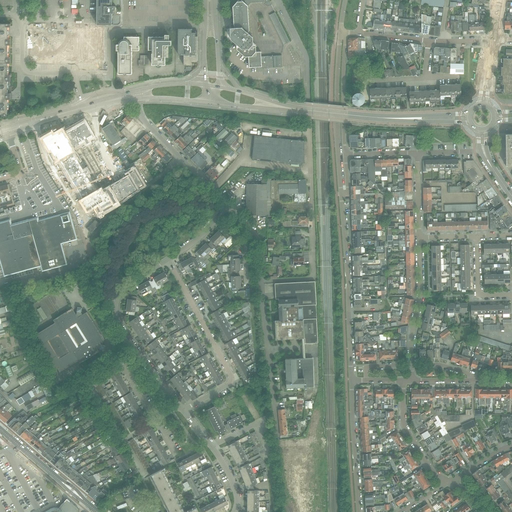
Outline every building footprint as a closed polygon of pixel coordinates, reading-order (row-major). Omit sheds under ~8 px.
[(97,0),(97,24),(104,25),(112,25),(112,14),(116,14),(116,6),(112,6),(112,0),(97,0)] [(233,9),(233,21),(234,28),(230,28),(231,40),(236,44),(237,49),(245,57),(248,57),(249,68),(261,67),(261,68),(282,67),(282,55),(262,57),(261,52),(257,52),(256,45),(253,42),(253,37),(248,33),(250,31),(248,6),(251,2),(265,2),(268,7),(271,5),(268,0),(238,0),(234,8),(233,9)] [(373,0),(373,8),(380,9),(381,0),(386,1),(386,0),(373,0)] [(386,17),(385,29),(390,30),(392,17),(393,17),(393,10),(391,9),(390,14),(387,14),(386,15),(387,15),(386,17)] [(290,42),(275,13),(270,16),(284,45),(290,42)] [(421,14),(421,19),(421,25),(421,33),(428,34),(431,17),(426,16),(426,15),(421,14)] [(380,15),(377,15),(377,16),(375,16),(375,19),(373,19),(372,23),(374,24),(373,28),(379,28),(380,20),(380,15)] [(451,17),(451,31),(463,31),(462,23),(462,19),(455,19),(455,17),(454,16),(452,16),(451,17)] [(0,114),(5,114),(5,115),(6,115),(6,114),(8,114),(8,97),(8,95),(8,79),(8,77),(8,61),(8,59),(8,43),(8,41),(8,25),(8,24),(0,23),(0,114)] [(178,29),(178,40),(178,55),(184,55),(184,65),(192,65),(192,64),(195,64),(195,62),(197,62),(197,33),(197,31),(197,30),(196,30),(195,29),(192,29),(178,29)] [(101,32),(32,32),(32,60),(49,60),(49,58),(55,58),(55,60),(90,60),(90,56),(101,56),(101,32)] [(158,67),(159,67),(160,67),(160,66),(160,65),(166,65),(166,59),(169,59),(169,45),(171,45),(171,40),(169,40),(169,37),(169,36),(168,35),(167,35),(165,35),(165,39),(164,39),(164,37),(149,37),(148,50),(152,50),(152,65),(157,65),(157,66),(157,67),(158,67)] [(124,74),(125,75),(126,74),(127,74),(132,74),(132,50),(139,50),(139,46),(140,45),(140,44),(140,43),(139,42),(139,37),(124,37),(122,37),(121,38),(119,39),(118,40),(117,42),(117,44),(117,50),(118,50),(118,74),(123,74),(124,74)] [(358,38),(357,38),(350,38),(348,40),(348,59),(352,58),(365,55),(365,48),(361,48),(361,41),(365,41),(365,39),(358,38)] [(381,40),(372,39),(372,40),(374,44),(376,49),(378,49),(378,52),(380,52),(381,49),(380,49),(381,40)] [(386,41),(381,40),(380,49),(381,49),(380,52),(382,52),(382,55),(385,56),(385,51),(388,52),(389,41),(386,41)] [(397,43),(392,43),(390,55),(393,55),(394,52),(402,53),(397,43)] [(397,43),(402,53),(403,55),(406,63),(410,61),(406,54),(408,53),(404,45),(399,43),(397,43)] [(414,51),(410,44),(406,46),(406,44),(404,45),(408,53),(413,60),(415,59),(414,56),(416,55),(414,51)] [(450,69),(450,73),(450,74),(460,74),(463,74),(463,64),(456,64),(456,49),(450,48),(450,60),(450,69)] [(406,63),(403,55),(397,58),(403,70),(406,69),(409,69),(408,66),(406,63)] [(363,99),(363,98),(363,97),(363,96),(362,96),(362,95),(361,95),(361,94),(360,94),(359,93),(358,93),(357,93),(356,94),(355,94),(354,95),(354,96),(353,96),(353,97),(353,98),(353,99),(353,100),(354,101),(354,102),(355,102),(355,103),(356,103),(357,104),(358,104),(359,104),(360,103),(361,103),(361,102),(362,102),(362,101),(363,101),(363,100),(363,99)] [(120,123),(123,125),(121,126),(118,129),(119,131),(120,132),(122,130),(126,126),(125,126),(132,120),(127,115),(120,123)] [(168,120),(173,118),(173,119),(177,120),(173,124),(174,125),(174,124),(175,125),(176,123),(179,121),(183,117),(173,116),(167,117),(168,120)] [(52,132),(45,137),(46,139),(47,142),(46,142),(50,150),(51,149),(54,153),(55,153),(55,154),(55,155),(56,155),(58,159),(58,160),(59,160),(85,205),(88,204),(90,208),(95,205),(99,212),(100,211),(99,211),(103,209),(104,211),(114,205),(118,203),(118,202),(121,201),(124,198),(124,199),(125,198),(124,198),(127,196),(131,194),(131,193),(133,192),(137,189),(137,190),(138,189),(137,189),(140,187),(143,185),(144,185),(135,169),(128,174),(108,186),(105,179),(110,176),(105,169),(99,172),(92,159),(96,157),(92,149),(86,153),(82,146),(87,143),(87,144),(90,142),(88,139),(93,136),(98,133),(100,132),(101,132),(98,127),(96,123),(93,119),(93,120),(91,121),(90,119),(85,121),(85,120),(84,120),(83,121),(82,121),(82,122),(78,124),(77,124),(76,125),(75,126),(71,128),(69,129),(68,129),(68,130),(65,132),(64,132),(63,131),(63,132),(59,134),(58,132),(54,135),(52,132)] [(132,120),(125,126),(126,126),(129,130),(136,123),(132,120)] [(162,129),(166,133),(172,126),(170,124),(169,125),(165,121),(161,125),(164,128),(162,129)] [(121,140),(111,123),(102,128),(113,145),(111,146),(114,151),(127,139),(125,137),(121,140)] [(136,123),(129,130),(133,134),(140,127),(136,123)] [(190,123),(186,126),(182,130),(184,132),(192,126),(190,123)] [(178,128),(175,125),(174,124),(174,125),(172,126),(166,133),(170,136),(172,134),(176,130),(178,128)] [(140,127),(133,134),(137,138),(144,131),(140,127)] [(182,132),(178,128),(176,130),(172,134),(170,136),(174,140),(182,132)] [(224,129),(215,138),(219,142),(228,133),(224,129)] [(193,132),(191,130),(187,135),(186,134),(183,138),(181,136),(174,141),(179,145),(190,135),(193,132)] [(230,135),(220,145),(226,151),(236,140),(238,138),(232,133),(230,135)] [(146,134),(143,137),(138,142),(142,146),(145,143),(151,138),(146,134)] [(193,139),(190,135),(179,145),(183,149),(193,139)] [(304,141),(254,135),(252,160),(302,165),(302,163),(304,163),(304,150),(303,150),(304,141)] [(406,135),(405,138),(404,147),(412,146),(413,145),(414,136),(406,135)] [(242,151),(246,147),(238,139),(234,144),(242,151)] [(153,140),(152,141),(147,145),(145,148),(147,150),(143,152),(138,156),(140,158),(149,152),(151,149),(157,144),(153,140)] [(196,143),(193,140),(183,151),(186,154),(192,149),(193,149),(195,147),(193,145),(196,143)] [(203,146),(201,144),(197,148),(197,147),(196,148),(195,147),(193,149),(192,149),(186,154),(190,158),(194,155),(203,146)] [(159,145),(156,148),(153,151),(156,153),(151,158),(153,159),(163,149),(159,145)] [(120,148),(115,151),(122,162),(127,158),(120,148)] [(229,148),(226,152),(231,157),(235,153),(229,148)] [(167,153),(163,149),(153,159),(155,161),(151,164),(153,167),(155,166),(154,165),(157,162),(156,161),(160,157),(161,158),(160,158),(161,159),(167,153)] [(200,151),(191,159),(199,167),(199,166),(202,169),(208,164),(205,161),(207,158),(200,151)] [(147,153),(141,158),(144,162),(150,156),(147,153)] [(172,157),(167,153),(161,159),(162,160),(166,163),(172,157)] [(375,167),(375,159),(351,160),(350,161),(350,167),(361,167),(361,163),(366,163),(366,166),(368,166),(368,173),(369,179),(370,180),(374,184),(375,185),(375,184),(375,170),(375,167)] [(458,164),(458,160),(451,160),(451,170),(455,170),(455,172),(456,172),(461,172),(461,164),(458,164)] [(472,162),(466,162),(464,162),(464,167),(464,173),(471,184),(483,176),(474,163),(474,164),(472,162)] [(214,164),(206,173),(212,179),(216,176),(219,173),(214,168),(216,167),(214,164)] [(360,173),(352,173),(352,179),(365,179),(365,182),(368,182),(367,176),(365,176),(364,176),(364,175),(363,175),(363,176),(360,176),(360,173)] [(491,187),(486,180),(483,176),(471,184),(470,184),(462,190),(464,192),(474,192),(477,197),(491,187)] [(271,178),(267,177),(267,185),(267,200),(266,215),(270,215),(271,198),(279,198),(279,194),(295,193),(295,197),(295,201),(297,201),(297,202),(306,202),(305,180),(299,180),(299,179),(299,180),(271,181),(271,178)] [(8,184),(2,186),(4,194),(7,193),(8,195),(10,194),(8,184)] [(247,184),(246,199),(267,200),(267,185),(247,184)] [(496,195),(491,187),(477,197),(477,204),(477,208),(496,195)] [(404,195),(404,192),(388,192),(388,198),(385,198),(386,209),(405,209),(413,209),(413,201),(404,201),(404,198),(404,195)] [(501,202),(496,195),(477,208),(477,210),(489,210),(493,207),(501,202)] [(267,200),(246,199),(246,214),(258,215),(266,215),(267,200)] [(494,208),(492,209),(491,210),(492,211),(489,212),(490,223),(506,212),(502,206),(496,211),(494,208)] [(510,217),(506,212),(490,223),(490,224),(493,224),(496,224),(494,222),(497,220),(499,223),(503,221),(510,217)] [(68,213),(30,223),(29,220),(26,221),(27,224),(17,227),(16,224),(11,226),(11,224),(9,225),(9,223),(0,225),(0,258),(4,274),(5,274),(6,275),(41,266),(43,271),(65,264),(66,263),(61,243),(75,239),(76,238),(69,214),(68,213)] [(298,221),(292,221),(292,226),(298,226),(302,226),(304,226),(309,226),(309,223),(308,223),(308,220),(308,217),(308,216),(306,216),(306,215),(298,215),(298,216),(298,221)] [(511,225),(511,220),(510,217),(503,221),(499,223),(498,224),(501,230),(507,229),(511,225)] [(229,237),(223,231),(220,233),(219,231),(214,235),(220,241),(224,238),(226,240),(229,237)] [(220,241),(214,235),(210,239),(212,241),(210,243),(216,250),(220,246),(218,244),(220,241)] [(301,235),(298,236),(296,236),(296,237),(292,237),(292,245),(300,245),(300,247),(303,247),(303,239),(301,239),(301,235)] [(216,250),(210,243),(208,245),(206,244),(202,248),(208,254),(210,251),(212,253),(216,250)] [(208,254),(202,248),(197,252),(198,252),(197,253),(196,252),(195,254),(200,259),(198,260),(203,268),(207,265),(203,262),(207,259),(205,257),(208,254)] [(302,257),(302,254),(293,254),(293,265),(304,265),(304,264),(304,257),(302,257)] [(231,260),(231,264),(240,264),(240,258),(237,258),(237,255),(228,255),(228,261),(231,260)] [(191,258),(186,261),(190,268),(194,266),(195,269),(200,266),(195,258),(192,260),(191,258)] [(190,268),(186,261),(181,263),(181,264),(180,264),(179,263),(178,264),(184,275),(188,273),(193,273),(190,268)] [(240,270),(240,264),(231,264),(231,268),(228,268),(228,273),(238,273),(237,270),(240,270)] [(164,272),(159,275),(163,283),(167,281),(168,283),(173,281),(168,273),(165,275),(164,272)] [(238,276),(238,273),(228,273),(229,278),(232,278),(232,282),(240,282),(240,276),(238,276)] [(163,283),(159,275),(154,278),(155,280),(152,282),(157,290),(161,287),(160,285),(163,283)] [(206,275),(196,280),(198,283),(206,279),(207,278),(206,275)] [(197,283),(200,288),(208,283),(206,279),(198,283),(197,283)] [(148,281),(143,284),(147,291),(151,289),(153,293),(157,290),(152,282),(150,283),(148,281)] [(316,304),(315,281),(275,283),(276,299),(279,299),(297,298),(298,306),(298,308),(302,308),(303,319),(304,319),(305,338),(305,343),(318,343),(317,319),(316,304)] [(241,288),(240,282),(232,282),(232,291),(238,291),(238,288),(241,288)] [(211,288),(208,283),(200,288),(202,292),(211,288)] [(147,291),(143,284),(138,287),(139,289),(137,290),(139,296),(147,291)] [(213,292),(211,288),(202,292),(205,297),(213,292)] [(216,297),(213,292),(205,297),(207,302),(216,297)] [(128,299),(127,305),(136,306),(137,297),(131,296),(131,299),(128,299)] [(175,302),(172,297),(164,302),(166,306),(175,302)] [(218,302),(216,297),(207,302),(210,306),(218,302)] [(297,298),(279,299),(280,320),(275,320),(276,340),(297,338),(300,338),(304,338),(305,338),(304,319),(303,319),(302,308),(298,308),(298,306),(297,298)] [(370,299),(370,298),(365,298),(365,299),(354,299),(354,308),(362,307),(361,301),(369,301),(369,304),(380,304),(380,299),(370,299)] [(177,306),(175,302),(166,306),(169,311),(177,306)] [(221,306),(218,302),(210,306),(212,311),(221,306)] [(14,304),(0,308),(0,313),(11,311),(11,312),(15,311),(14,304)] [(427,304),(426,311),(434,313),(436,306),(430,305),(427,304)] [(136,306),(127,305),(126,311),(129,311),(129,314),(134,315),(136,306)] [(180,311),(177,306),(169,311),(171,315),(180,311)] [(37,334),(42,343),(39,345),(41,348),(47,358),(49,361),(52,359),(60,372),(61,371),(60,371),(78,360),(79,360),(80,363),(99,351),(97,348),(101,348),(100,349),(101,349),(104,349),(104,350),(105,349),(104,349),(105,346),(105,345),(105,346),(102,345),(101,345),(100,342),(104,339),(87,312),(83,314),(81,312),(81,311),(82,308),(78,307),(77,311),(77,314),(76,314),(72,308),(53,320),(55,322),(55,323),(37,334)] [(211,314),(213,319),(221,314),(219,309),(211,314)] [(182,315),(180,311),(171,315),(174,320),(182,315)] [(434,313),(426,311),(424,317),(433,319),(434,313)] [(382,314),(382,312),(373,312),(374,320),(379,320),(379,314),(382,314)] [(224,319),(221,314),(213,319),(216,323),(224,319)] [(396,314),(395,317),(402,318),(401,322),(409,323),(410,317),(402,315),(402,316),(399,315),(396,314)] [(184,320),(182,315),(174,320),(176,324),(184,320)] [(139,316),(136,318),(129,322),(133,327),(139,322),(142,320),(139,316)] [(6,317),(0,319),(0,318),(0,329),(3,328),(13,326),(11,320),(7,321),(6,317)] [(226,317),(224,319),(216,323),(218,328),(226,323),(228,322),(226,317)] [(433,319),(424,317),(423,323),(432,325),(433,325),(434,319),(433,319)] [(187,325),(184,320),(176,324),(179,329),(187,325)] [(142,326),(139,322),(133,327),(136,331),(142,326)] [(228,322),(226,323),(218,328),(220,332),(229,328),(231,326),(228,322)] [(432,325),(423,323),(422,329),(430,331),(432,325)] [(145,325),(142,326),(136,331),(139,336),(148,329),(145,325)] [(182,329),(185,334),(193,329),(191,325),(182,329)] [(400,327),(400,329),(398,329),(398,333),(400,333),(400,334),(402,334),(402,335),(406,335),(408,326),(403,327),(400,327)] [(231,332),(229,328),(220,332),(223,337),(231,332)] [(151,334),(148,329),(139,336),(142,340),(151,334)] [(196,334),(193,329),(185,334),(187,338),(196,334)] [(443,340),(451,333),(447,329),(439,335),(443,340)] [(234,337),(231,332),(223,337),(225,341),(234,337)] [(366,340),(370,344),(374,340),(375,341),(381,341),(381,340),(382,340),(385,340),(386,340),(386,334),(380,335),(380,336),(372,337),(368,333),(366,334),(365,333),(363,335),(355,336),(355,342),(366,341),(366,340)] [(154,338),(151,334),(142,340),(145,345),(154,338)] [(198,339),(196,334),(187,338),(188,339),(185,340),(187,344),(190,343),(198,339)] [(160,343),(157,339),(148,346),(151,350),(159,344),(160,343)] [(201,343),(198,339),(190,343),(192,348),(201,343)] [(224,344),(227,349),(235,344),(232,340),(224,344)] [(203,347),(201,343),(192,348),(195,352),(203,347)] [(458,345),(457,343),(456,343),(455,346),(450,361),(456,362),(458,355),(456,354),(458,348),(457,348),(458,345)] [(159,344),(151,350),(152,350),(151,351),(152,353),(154,352),(155,354),(163,348),(159,344)] [(237,349),(235,344),(227,349),(229,353),(237,349)] [(440,358),(447,360),(449,355),(450,352),(446,351),(448,346),(446,346),(440,345),(440,353),(440,358)] [(167,352),(164,347),(163,348),(155,354),(158,358),(164,353),(165,354),(167,352)] [(206,352),(203,347),(195,352),(197,357),(206,352)] [(376,359),(375,354),(376,354),(376,353),(377,352),(377,350),(377,348),(374,348),(374,351),(370,352),(370,354),(356,355),(356,360),(376,359)] [(240,353),(237,349),(229,353),(232,358),(240,353)] [(461,356),(458,355),(456,362),(462,364),(466,349),(465,349),(465,350),(463,350),(461,356)] [(468,349),(466,349),(462,364),(468,366),(470,358),(467,357),(469,352),(467,352),(468,349)] [(470,367),(476,369),(478,364),(479,361),(476,360),(477,355),(478,355),(479,351),(475,350),(470,367)] [(164,353),(158,358),(161,363),(168,358),(165,354),(164,353)] [(200,357),(203,362),(211,357),(209,353),(200,357)] [(242,358),(240,353),(232,358),(234,362),(242,358)] [(169,356),(168,358),(161,363),(165,367),(173,361),(169,356)] [(214,362),(211,357),(203,362),(205,366),(214,362)] [(245,362),(242,358),(234,362),(237,367),(245,362)] [(313,358),(312,358),(297,359),(297,358),(285,359),(286,370),(284,370),(284,372),(286,372),(286,379),(285,379),(285,380),(286,380),(286,383),(286,384),(287,387),(286,387),(286,388),(283,388),(283,390),(285,391),(287,391),(287,390),(303,389),(303,388),(304,388),(304,387),(314,387),(313,358)] [(176,365),(173,361),(165,367),(168,371),(176,365)] [(216,367),(214,362),(205,366),(208,371),(216,367)] [(247,367),(245,362),(237,367),(239,371),(247,367)] [(180,369),(176,365),(168,371),(172,376),(180,369)] [(5,368),(9,377),(14,375),(10,366),(5,368)] [(118,372),(115,367),(105,373),(108,378),(109,378),(108,377),(118,372)] [(219,371),(216,367),(208,371),(210,376),(219,371)] [(249,371),(247,367),(239,371),(241,376),(249,371)] [(36,377),(32,370),(17,379),(21,386),(36,377)] [(221,376),(219,371),(210,376),(213,380),(221,376)] [(252,376),(249,371),(241,376),(244,380),(252,376)] [(121,377),(118,372),(108,377),(109,378),(110,381),(110,382),(110,383),(112,382),(121,377)] [(38,376),(43,384),(47,382),(43,373),(38,376)] [(171,379),(174,383),(180,378),(177,374),(171,379)] [(223,380),(221,376),(213,380),(215,385),(223,380)] [(123,381),(121,377),(112,382),(115,387),(117,386),(123,381)] [(183,382),(180,378),(174,383),(177,387),(183,382)] [(126,386),(123,381),(117,386),(119,390),(126,386)] [(185,381),(183,382),(177,387),(180,392),(189,385),(185,381)] [(41,385),(48,400),(53,397),(47,383),(41,385)] [(189,385),(180,392),(184,396),(192,389),(189,385)] [(129,391),(126,386),(119,390),(122,395),(129,391)] [(199,397),(192,389),(184,396),(187,401),(191,398),(192,401),(199,397)] [(430,389),(424,389),(424,400),(427,400),(427,404),(431,404),(431,407),(429,408),(429,409),(432,407),(432,397),(432,395),(430,395),(430,389)] [(123,397),(126,401),(133,397),(130,393),(123,397)] [(238,393),(227,397),(229,402),(240,398),(238,393)] [(136,402),(133,397),(126,401),(128,404),(124,406),(126,408),(127,407),(136,402)] [(139,407),(136,402),(127,407),(130,412),(132,411),(139,407)] [(12,406),(9,403),(5,405),(5,406),(4,406),(1,409),(1,410),(0,411),(0,417),(5,423),(11,415),(7,412),(12,406)] [(82,405),(74,410),(77,414),(85,409),(82,405)] [(231,416),(232,419),(227,422),(228,423),(225,425),(215,406),(205,411),(216,431),(218,430),(220,435),(228,430),(229,431),(231,430),(231,429),(242,423),(239,416),(237,417),(235,414),(231,416)] [(141,411),(139,407),(132,411),(130,412),(132,416),(141,411)] [(434,410),(432,407),(429,409),(425,412),(424,412),(426,414),(431,411),(434,417),(435,417),(437,415),(434,410)] [(27,414),(23,410),(18,415),(14,418),(8,425),(12,428),(18,421),(26,415),(27,414)] [(66,410),(58,415),(60,418),(68,413),(66,410)] [(144,416),(141,411),(132,416),(132,417),(135,422),(144,416)] [(411,420),(421,415),(421,414),(421,413),(419,413),(419,411),(411,411),(411,414),(411,420)] [(504,434),(505,437),(511,434),(508,428),(511,426),(510,420),(509,414),(501,414),(502,420),(505,420),(506,424),(500,427),(501,431),(502,434),(504,434)] [(27,417),(26,415),(18,421),(12,428),(16,432),(22,425),(20,424),(27,417)] [(38,418),(36,415),(34,417),(32,415),(22,425),(16,432),(20,435),(26,428),(29,426),(36,419),(36,420),(38,418)] [(423,418),(421,415),(411,420),(412,420),(416,427),(422,423),(420,419),(423,418)] [(104,425),(102,423),(93,428),(95,431),(104,425)] [(424,423),(421,425),(416,428),(419,433),(429,427),(427,425),(426,426),(424,423)] [(37,425),(35,424),(32,427),(31,426),(30,428),(29,426),(26,428),(20,435),(24,439),(33,428),(34,429),(36,426),(37,425)] [(38,428),(36,426),(34,429),(33,428),(24,439),(29,442),(34,436),(37,432),(40,430),(39,428),(38,428)] [(151,428),(144,432),(142,433),(145,438),(154,432),(151,428)] [(498,435),(494,428),(491,430),(490,430),(488,431),(487,432),(488,433),(485,435),(488,440),(489,440),(491,443),(497,440),(495,437),(498,435)] [(37,437),(34,436),(29,442),(33,446),(39,439),(42,435),(48,432),(45,429),(41,433),(37,437)] [(427,430),(425,432),(420,435),(424,440),(432,434),(434,433),(433,431),(429,433),(427,430)] [(397,431),(393,434),(388,437),(388,438),(387,439),(388,440),(392,438),(393,440),(400,436),(397,431)] [(157,437),(154,432),(145,438),(148,443),(157,437)] [(451,439),(448,433),(445,435),(444,435),(445,436),(443,437),(446,442),(448,441),(451,439)] [(437,440),(434,434),(431,436),(424,440),(427,446),(437,440)] [(41,441),(39,439),(33,446),(37,450),(45,441),(49,438),(48,436),(43,438),(41,441)] [(403,441),(400,436),(393,440),(389,443),(391,446),(395,443),(396,445),(403,441)] [(160,442),(157,437),(148,443),(151,447),(160,442)] [(460,444),(456,437),(454,438),(452,440),(455,445),(456,446),(456,447),(460,444)] [(476,446),(477,445),(480,450),(485,447),(484,447),(482,444),(480,439),(479,440),(476,437),(474,438),(476,442),(474,443),(476,445),(476,446)] [(115,443),(112,438),(106,442),(109,446),(115,443)] [(47,442),(45,441),(37,450),(41,453),(47,446),(50,444),(53,442),(52,439),(48,442),(47,442)] [(238,440),(235,442),(235,441),(227,444),(228,445),(230,450),(241,445),(238,440)] [(439,444),(437,440),(427,446),(430,451),(439,445),(438,444),(439,444)] [(406,446),(403,441),(396,445),(398,448),(395,449),(397,452),(406,446)] [(162,446),(160,442),(151,447),(153,452),(156,451),(162,446)] [(117,448),(115,443),(109,446),(109,447),(111,452),(117,448)] [(50,444),(47,446),(41,453),(46,457),(53,449),(51,447),(52,445),(50,444)] [(463,450),(465,453),(468,457),(473,454),(472,454),(471,453),(474,451),(472,448),(470,445),(467,447),(465,444),(462,446),(464,449),(463,450)] [(243,450),(241,445),(230,450),(233,455),(243,450)] [(165,451),(162,446),(156,451),(158,455),(165,451)] [(441,447),(436,450),(431,452),(434,458),(441,454),(441,453),(440,450),(442,449),(441,447)] [(54,448),(53,449),(46,457),(50,461),(58,451),(54,448)] [(118,448),(117,448),(111,452),(114,457),(121,453),(118,448)] [(70,450),(63,455),(54,464),(54,465),(59,469),(66,460),(68,459),(74,454),(70,450)] [(246,455),(243,450),(233,455),(235,460),(246,455)] [(412,455),(409,450),(402,454),(404,457),(399,460),(401,462),(412,455)] [(63,455),(58,451),(50,461),(54,464),(63,455)] [(168,456),(165,451),(158,455),(161,460),(168,456)] [(202,451),(197,453),(200,460),(205,458),(202,451)] [(511,459),(509,452),(505,454),(499,457),(503,464),(511,459)] [(118,465),(121,464),(126,461),(121,453),(114,457),(118,465)] [(200,460),(197,453),(192,456),(195,463),(200,460)] [(452,456),(451,453),(448,455),(448,454),(443,457),(441,454),(434,458),(438,463),(440,462),(446,458),(447,460),(452,456)] [(248,460),(246,455),(235,460),(238,465),(248,460)] [(415,460),(412,455),(401,462),(404,467),(415,460)] [(171,460),(168,456),(161,460),(159,461),(161,466),(171,460)] [(195,463),(192,456),(187,458),(191,465),(195,463)] [(503,464),(499,457),(493,461),(489,463),(491,466),(492,467),(494,466),(494,464),(495,464),(497,467),(503,464)] [(191,465),(187,458),(182,461),(186,468),(191,465)] [(72,462),(68,459),(66,460),(59,469),(63,472),(72,462)] [(78,461),(77,459),(72,462),(63,472),(68,476),(76,466),(73,463),(78,461)] [(415,460),(404,467),(403,468),(405,470),(406,469),(408,471),(403,474),(404,476),(412,472),(410,470),(411,469),(411,470),(418,466),(415,460)] [(130,468),(126,461),(121,464),(126,471),(130,468)] [(187,470),(186,468),(182,461),(177,463),(182,473),(187,470)] [(448,462),(446,463),(447,464),(443,467),(446,472),(447,471),(452,468),(450,465),(452,464),(451,461),(449,462),(448,462)] [(250,463),(242,466),(239,467),(241,472),(252,468),(250,463)] [(81,466),(80,464),(77,465),(76,466),(68,476),(72,479),(78,472),(76,471),(78,468),(81,466)] [(80,470),(78,472),(72,479),(76,483),(82,476),(80,474),(84,470),(85,471),(88,469),(88,468),(87,466),(80,470)] [(211,467),(204,470),(201,472),(204,477),(207,475),(214,472),(211,467)] [(254,473),(252,468),(241,472),(243,478),(254,473)] [(183,511),(161,470),(150,475),(152,479),(151,479),(153,483),(154,483),(157,490),(156,490),(159,494),(163,500),(162,501),(164,505),(165,504),(168,511),(167,511),(198,511),(196,508),(187,511),(185,511),(183,511)] [(421,470),(416,472),(414,474),(413,475),(412,472),(404,476),(399,480),(400,481),(401,483),(411,476),(412,479),(410,480),(412,483),(417,479),(424,475),(421,470)] [(482,475),(478,470),(472,474),(477,480),(482,475)] [(76,483),(81,487),(87,480),(89,477),(87,475),(90,473),(88,471),(85,473),(82,476),(76,483)] [(216,477),(214,472),(207,475),(209,480),(216,477)] [(256,478),(254,473),(243,478),(245,483),(256,478)] [(81,487),(87,492),(91,487),(91,488),(95,486),(98,484),(92,475),(89,477),(87,480),(81,487)] [(427,480),(424,475),(417,479),(419,483),(417,485),(416,484),(414,485),(415,487),(427,480)] [(486,481),(482,475),(477,480),(481,485),(486,481)] [(397,476),(391,476),(393,484),(400,481),(399,480),(397,476)] [(190,477),(188,479),(198,498),(200,497),(190,477)] [(219,481),(216,477),(209,480),(212,485),(219,481)] [(258,484),(256,478),(245,483),(247,488),(258,484)] [(430,485),(427,480),(415,487),(416,489),(421,486),(423,490),(430,485)] [(221,487),(219,481),(212,485),(214,490),(221,487)] [(402,494),(396,485),(394,486),(396,491),(403,503),(408,499),(404,494),(403,493),(402,494)] [(492,485),(490,486),(486,489),(490,494),(496,490),(492,485)] [(95,486),(91,488),(91,487),(87,492),(93,497),(98,491),(96,490),(98,488),(95,486)] [(99,489),(98,491),(93,497),(97,500),(99,497),(101,496),(103,497),(107,492),(103,489),(101,491),(99,489)] [(500,496),(496,490),(490,494),(495,500),(498,497),(500,496)] [(403,503),(396,491),(393,493),(396,498),(394,499),(398,506),(403,503)] [(437,503),(435,504),(438,509),(442,507),(444,506),(444,505),(453,497),(450,492),(445,495),(446,496),(443,497),(445,500),(443,502),(442,501),(440,504),(439,505),(437,503)] [(455,496),(453,497),(444,505),(444,506),(442,507),(443,509),(448,505),(447,504),(448,503),(449,504),(451,503),(452,506),(459,501),(455,496)] [(228,504),(225,497),(220,499),(223,506),(228,504)] [(78,511),(78,508),(70,501),(67,498),(65,501),(57,510),(57,509),(55,509),(54,509),(53,510),(52,510),(49,511),(78,511)] [(218,499),(217,498),(215,499),(215,501),(215,502),(218,509),(223,506),(220,499),(218,500),(218,499)] [(504,500),(502,501),(498,505),(502,510),(508,506),(504,500)] [(218,509),(215,502),(210,504),(214,511),(218,509)]
